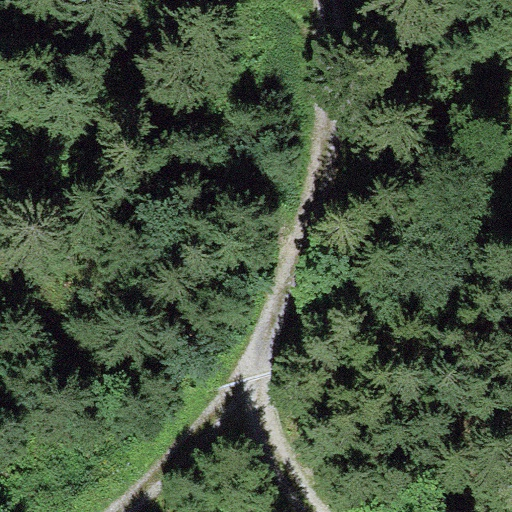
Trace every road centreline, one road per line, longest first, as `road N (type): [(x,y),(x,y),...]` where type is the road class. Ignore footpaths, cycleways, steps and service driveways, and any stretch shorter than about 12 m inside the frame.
road 1 (track): [(119,511),(233,384),(305,126),(306,0)]
road 2 (track): [(341,511),(233,384)]
